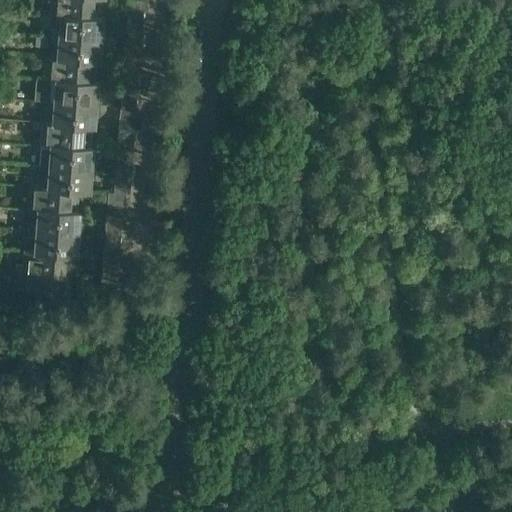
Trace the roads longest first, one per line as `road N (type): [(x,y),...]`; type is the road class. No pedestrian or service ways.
road 1 (residential): [(178,373),(132,342),(128,322),(161,0)]
road 2 (residential): [(178,373),(215,0)]
road 3 (unclassified): [(236,511),(511,502)]
road 4 (residential): [(166,511),(178,373)]
